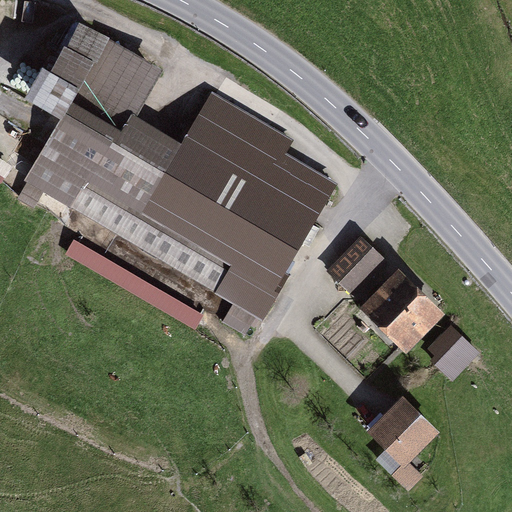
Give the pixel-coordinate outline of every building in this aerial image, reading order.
[(154,72),(111,46),(72,112),(51,147),(31,180),(46,189),(235,301),(261,316),(293,263),(288,260),(333,184),(261,142),(267,132),(212,100),(172,168),(116,135),(154,72)] [(51,147),(72,112),(66,108),(49,112),(38,140),(51,147)] [(0,148),(0,174),(7,178),(16,155),(0,148)] [(46,189),(31,180),(29,180),(17,199),(34,209),(46,189)] [(383,259),(361,238),(330,271),(351,292),(383,259)] [(70,254),(194,327),(201,315),(78,242),(70,254)] [(402,279),(370,311),(403,344),(435,311),(402,279)] [(261,316),(235,301),(222,322),(245,334),(251,326),(254,328),(261,316)] [(459,340),(449,330),(432,347),(442,357),(459,340)] [(404,401),(372,432),(403,462),(434,431),(404,401)]
